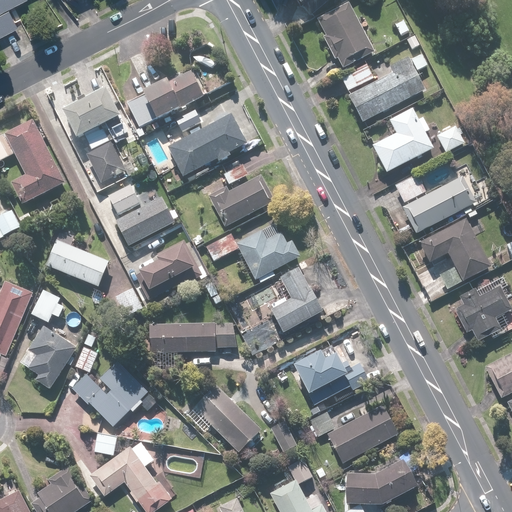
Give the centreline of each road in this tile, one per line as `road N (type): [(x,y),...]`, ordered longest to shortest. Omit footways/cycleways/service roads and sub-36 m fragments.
road 1 (secondary): [(231,0),(489,497)]
road 2 (unknown): [(23,74),(127,262)]
road 3 (unknown): [(208,365),(258,365),(386,298)]
